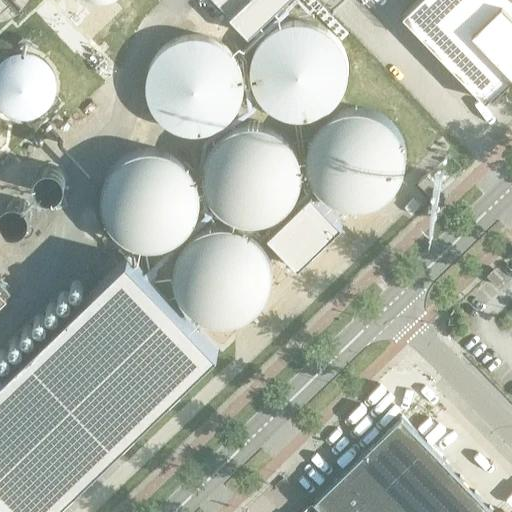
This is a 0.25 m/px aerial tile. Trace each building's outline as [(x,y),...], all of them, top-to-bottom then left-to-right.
[(0,0),(0,19),(3,19),(5,18),(9,17),(13,15),(14,14),(16,12),(19,10),(22,7),(25,4),(26,2),(26,0),(0,0)] [(285,0),(214,0),(248,35),(285,0)] [(486,101),(511,76),(511,0),(417,0),(402,14),(486,101)] [(155,88),(161,102),(170,113),(183,121),(198,125),(213,123),(227,117),(238,107),(245,93),(248,79),(245,64),(238,50),(228,40),(214,33),(198,32),(182,35),(169,44),(159,57),(155,73),(155,88)] [(303,129),(318,125),(330,116),(339,103),(343,88),(342,73),(336,58),(326,47),(312,39),(297,36),(282,39),(268,46),(258,57),(251,71),(250,86),(253,101),(261,114),(273,124),(288,129),(303,129)] [(0,92),(2,97),(8,104),(16,109),(25,111),(35,110),(43,105),(50,98),(54,90),(54,80),(52,71),(46,63),(39,58),(30,55),(21,55),(13,58),(6,63),(1,70),(0,72),(0,92)] [(311,166),(314,180),(322,192),(334,201),(348,204),(362,204),(375,198),(385,188),(392,175),(394,161),(390,147),(382,135),(371,126),(359,122),(347,122),(335,125),(325,132),(317,141),(312,152),(311,166)] [(210,182),(216,198),(227,211),(242,220),(259,223),(276,220),(291,212),(302,199),(308,182),(308,165),(302,149),(291,136),(276,127),(262,124),(248,125),(234,131),(223,139),(215,151),(210,165),(210,182)] [(110,219),(118,233),(130,244),(145,250),(161,251),(177,246),(190,237),(199,224),(203,208),(202,192),(196,177),(185,165),(170,158),(156,156),(141,158),(127,165),(117,175),(110,188),(108,203),(110,219)] [(33,184),(36,189),(39,193),(44,195),(49,196),(55,195),(59,192),(63,188),(65,183),(65,178),(64,173),(60,169),(56,165),(51,164),(46,164),(41,166),(37,169),(34,174),(33,179),(33,184)] [(432,196),(441,188),(427,174),(418,182),(432,196)] [(298,268),(343,226),(312,193),(267,236),(298,268)] [(10,228),(12,228),(15,228),(17,228),(18,228),(21,227),(22,226),(24,225),(26,223),(27,221),(28,220),(29,218),(29,215),(29,214),(29,211),(29,209),(28,208),(27,206),(26,203),(24,202),(23,201),(21,199),(19,198),(18,198),(15,198),(14,198),(13,198),(11,198),(9,198),(7,199),(6,200),(4,201),(3,202),(2,204),(0,206),(0,219),(1,221),(3,223),(3,224),(5,226),(6,226),(9,227),(10,228)] [(183,296),(190,310),(202,321),(217,326),(233,327),(248,322),(261,313),(270,300),(274,284),(273,269),(266,254),(255,243),(241,236),(226,234),(212,236),(199,243),(189,253),(182,266),(180,281),(183,296)] [(0,498),(13,511),(50,511),(218,351),(128,256),(4,375),(0,370),(0,498)] [(326,511),(495,511),(402,415),(314,500),(326,511)] [(320,511),(311,502),(301,511),(320,511)]
